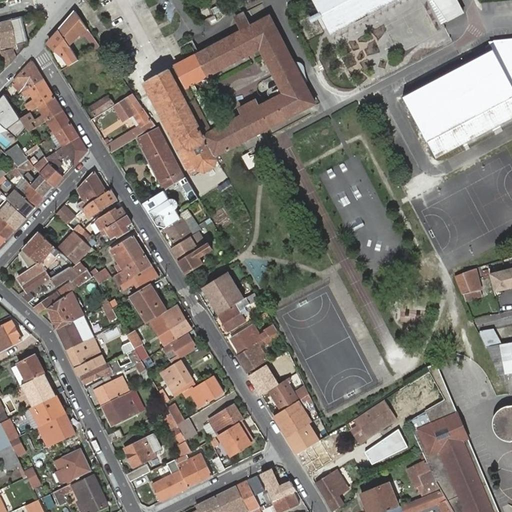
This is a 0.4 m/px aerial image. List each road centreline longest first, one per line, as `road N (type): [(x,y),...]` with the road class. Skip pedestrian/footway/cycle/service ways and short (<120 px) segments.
road 1 (residential): [(103,156),(284,450)]
road 2 (residential): [(0,288),(52,339),(135,511)]
road 3 (residential): [(0,264),(103,156)]
road 4 (residential): [(165,511),(284,450)]
road 5 (residential): [(30,48),(103,156)]
